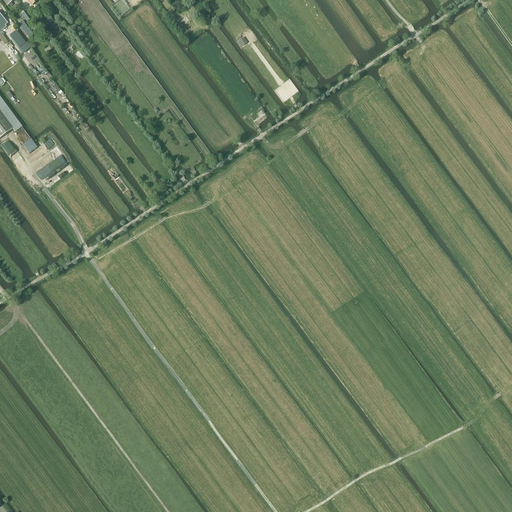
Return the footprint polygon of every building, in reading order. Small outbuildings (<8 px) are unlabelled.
[(32,28),(36,25),(25,11),(22,14),(32,28)] [(48,14),(44,18),(56,31),(60,27),(51,18),(52,18),(48,14)] [(29,39),(33,36),(23,22),(19,25),(29,39)] [(22,39),(16,31),(9,37),(20,50),(27,45),(23,41),(22,42),(21,40),(22,39)] [(247,43),(243,38),(238,41),(242,47),(247,43)] [(15,132),(22,127),(0,97),(0,137),(12,129),(15,132)]
